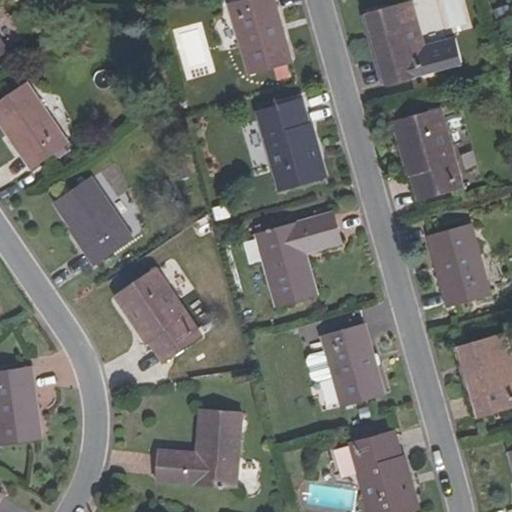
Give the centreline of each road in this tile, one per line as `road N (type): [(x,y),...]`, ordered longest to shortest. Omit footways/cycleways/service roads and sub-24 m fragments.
road 1 (residential): [(454,511),(319,0)]
road 2 (residential): [(61,511),(86,462),(91,405),(70,344),(0,243)]
